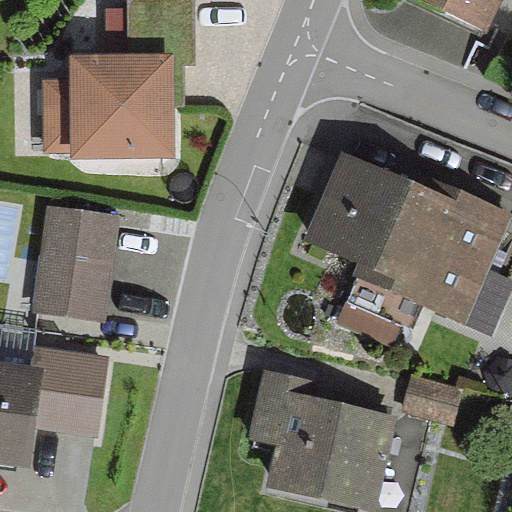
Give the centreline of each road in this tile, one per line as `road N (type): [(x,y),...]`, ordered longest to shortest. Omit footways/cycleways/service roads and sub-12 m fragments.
road 1 (residential): [(305,45),(242,183),(155,511)]
road 2 (residential): [(511,129),(305,45)]
